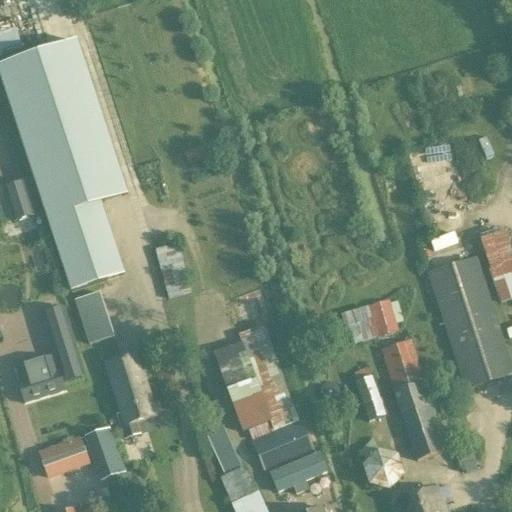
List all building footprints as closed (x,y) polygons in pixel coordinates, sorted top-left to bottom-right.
[(0,64),(0,75),(72,293),(123,277),(101,205),(127,198),(121,182),(76,40),(0,64)] [(208,147),(185,155),(189,165),(211,157),(208,147)] [(23,183),(1,190),(12,225),(34,218),(23,183)] [(466,392),(511,377),(511,372),(477,261),(429,276),(466,392)] [(90,347),(115,338),(100,294),(75,302),(90,347)] [(377,296),(329,310),(338,342),(388,329),(377,296)] [(54,357),(14,369),(24,404),(63,392),(65,392),(64,391),(63,385),(85,378),(64,309),(41,316),(54,357)] [(273,431),(298,422),(263,328),(238,338),(273,431)] [(403,339),(373,349),(407,456),(437,446),(403,339)] [(136,424),(156,417),(136,355),(104,366),(120,415),(116,416),(124,440),(140,435),(136,424)] [(385,417),(372,379),(355,384),(368,423),(385,417)] [(322,388),(320,392),(320,397),(323,401),(328,403),(333,403),(337,400),(339,395),(338,390),(335,386),(331,384),(326,385),(322,388)] [(265,474),(313,454),(301,424),(253,445),(265,474)] [(123,475),(109,432),(88,439),(102,482),(123,475)] [(80,442),(39,456),(48,480),(88,466),(80,442)] [(226,478),(241,471),(228,443),(213,449),(226,478)] [(474,448),(456,453),(460,469),(479,463),(474,448)] [(389,492),(402,477),(397,458),(377,453),(363,468),(369,487),(389,492)] [(319,456),(270,476),(278,494),(293,488),(296,496),(308,491),(305,483),(327,474),(319,456)] [(398,511),(442,511),(436,491),(395,504),(398,511)] [(267,511),(259,494),(231,506),(233,511),(267,511)]
